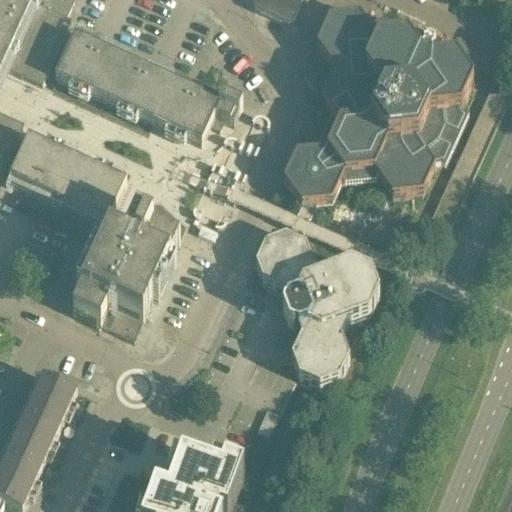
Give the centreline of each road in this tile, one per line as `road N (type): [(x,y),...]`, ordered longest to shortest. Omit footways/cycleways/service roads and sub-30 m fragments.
road 1 (unclassified): [(113,409),(179,369),(294,121),(282,87),(218,0)]
road 2 (secondary): [(511,155),(360,511)]
road 3 (unknown): [(492,62),(414,241)]
road 4 (secondary): [(453,511),(511,373)]
